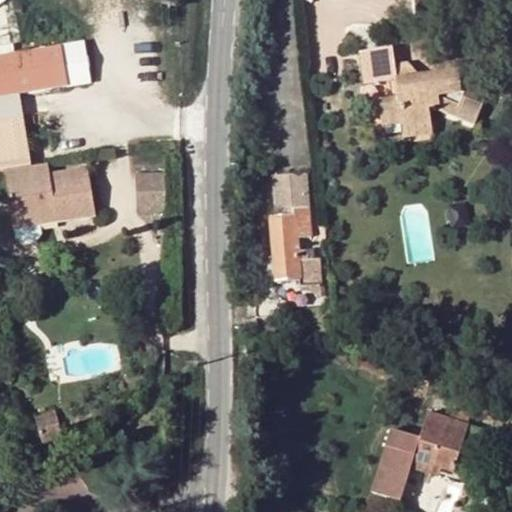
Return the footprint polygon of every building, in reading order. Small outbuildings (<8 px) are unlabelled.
[(18,96),(90,83),(84,42),(0,56),(0,173),(7,172),(31,169),(18,96)] [(393,48),(359,53),(365,85),(395,80),(398,98),(379,101),(384,129),(404,126),(404,129),(432,125),(429,110),(439,109),(439,113),(475,127),(491,87),(471,79),(467,89),(460,87),(457,64),(432,68),(433,74),(418,75),(409,64),(396,66),(393,48)] [(433,135),(432,125),(404,129),(405,140),(433,135)] [(7,172),(16,230),(18,239),(27,246),(38,244),(44,235),(43,226),(96,217),(89,170),(50,176),(48,166),(46,167),(31,169),(7,172)] [(166,213),(165,173),(134,173),(136,214),(166,213)] [(271,176),(274,218),(270,218),(273,257),(275,283),(298,282),(298,288),(322,286),(320,260),(313,260),(307,261),(306,252),(300,253),(298,235),(313,234),(308,173),(271,176)] [(256,259),(257,285),(275,283),(273,257),(256,259)] [(322,286),(298,288),(298,293),(312,295),(316,301),(324,298),(322,286)] [(286,315),(284,298),(256,300),(258,317),(286,315)] [(393,432),(372,496),(402,505),(411,472),(415,460),(443,468),(442,470),(454,474),(471,417),(453,411),(451,420),(430,414),(421,441),(393,432)] [(62,437),(55,412),(34,419),(41,444),(62,437)] [(442,470),(443,468),(415,460),(411,472),(439,480),(442,470)]
